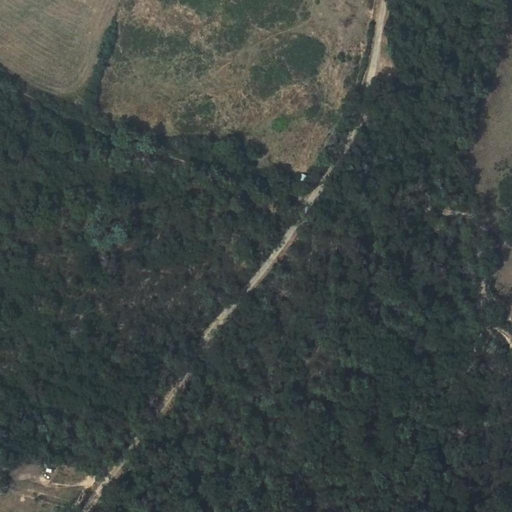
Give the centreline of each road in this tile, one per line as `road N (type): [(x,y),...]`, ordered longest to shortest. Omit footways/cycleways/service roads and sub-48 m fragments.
road 1 (track): [(78,511),(309,208)]
road 2 (track): [(309,208),(354,125),(384,0)]
